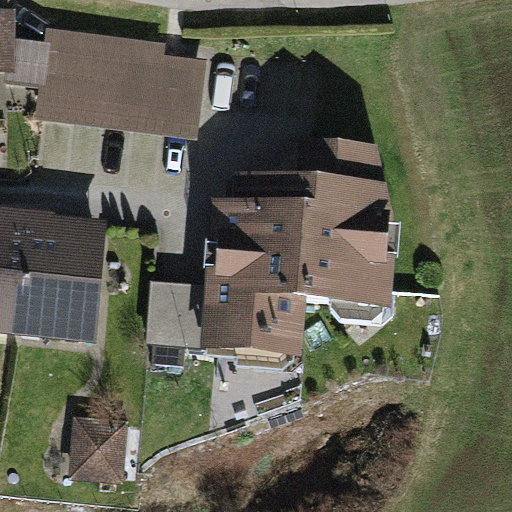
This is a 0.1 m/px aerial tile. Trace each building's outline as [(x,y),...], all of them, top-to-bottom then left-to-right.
[(17,18),(0,18),(0,81),(17,81),(17,49),(17,18)] [(47,33),(45,49),(39,95),(35,124),(197,146),(207,68),(163,62),(165,49),(47,33)] [(39,95),(45,49),(17,49),(17,81),(39,95)] [(296,175),(234,172),(231,199),(212,201),(205,286),(199,349),(301,357),(306,296),(390,307),(397,254),(386,253),(391,217),(376,146),(298,140),(296,175)] [(0,334),(14,336),(27,210),(0,207),(0,334)] [(54,213),(27,210),(14,336),(93,344),(105,222),(53,217),(54,213)] [(199,349),(205,286),(152,281),(146,344),(199,349)] [(128,424),(75,419),(69,481),(122,485),(128,424)]
